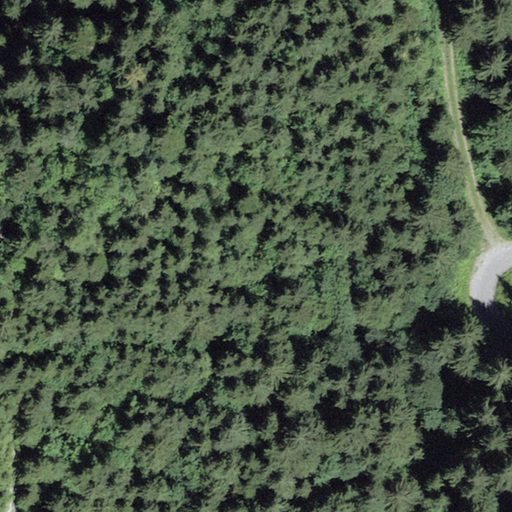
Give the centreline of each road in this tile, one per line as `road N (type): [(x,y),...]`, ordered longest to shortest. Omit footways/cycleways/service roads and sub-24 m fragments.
road 1 (track): [(505,252),(472,186),(442,0)]
road 2 (track): [(511,332),(486,328),(469,306),(476,274),(511,252)]
